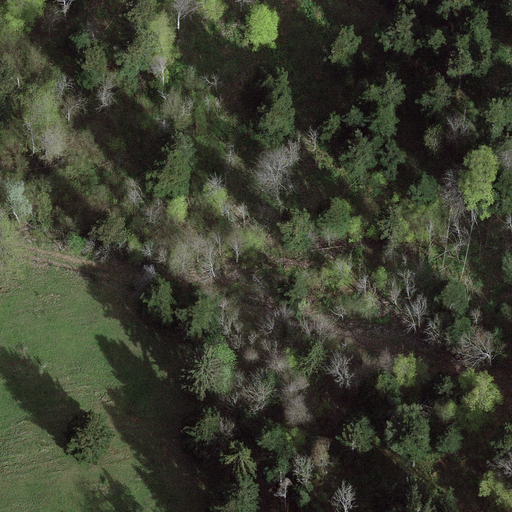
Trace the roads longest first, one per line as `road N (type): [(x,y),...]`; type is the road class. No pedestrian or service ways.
road 1 (track): [(0,242),(511,381)]
road 2 (track): [(347,0),(426,43),(511,74)]
